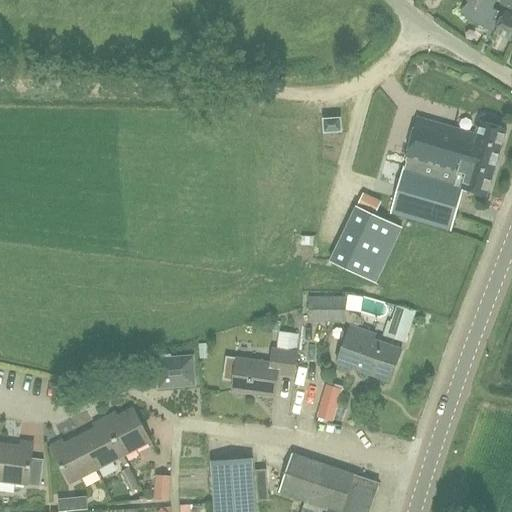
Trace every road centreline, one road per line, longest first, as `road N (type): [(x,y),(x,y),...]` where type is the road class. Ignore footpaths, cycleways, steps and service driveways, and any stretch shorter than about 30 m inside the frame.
road 1 (track): [(421,23),(388,61),(331,88),(0,85)]
road 2 (tertiary): [(429,466),(511,243)]
road 3 (residential): [(429,466),(244,431)]
road 4 (residential): [(511,80),(393,0)]
